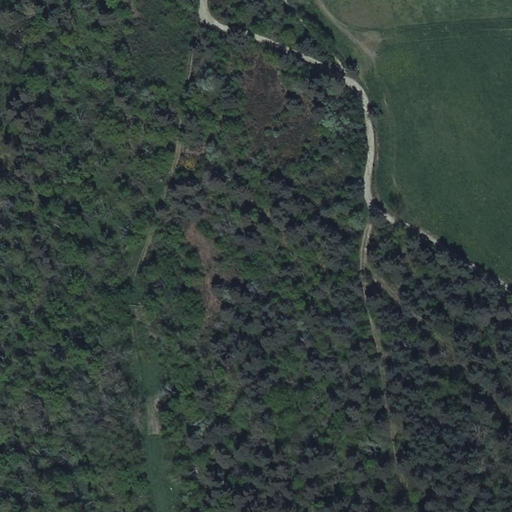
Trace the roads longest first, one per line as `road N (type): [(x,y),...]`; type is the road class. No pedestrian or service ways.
road 1 (track): [(205,17),(179,144),(136,277),(177,511)]
road 2 (track): [(511,296),(370,204),(361,91),(288,0)]
road 3 (track): [(204,0),(205,17),(354,81)]
